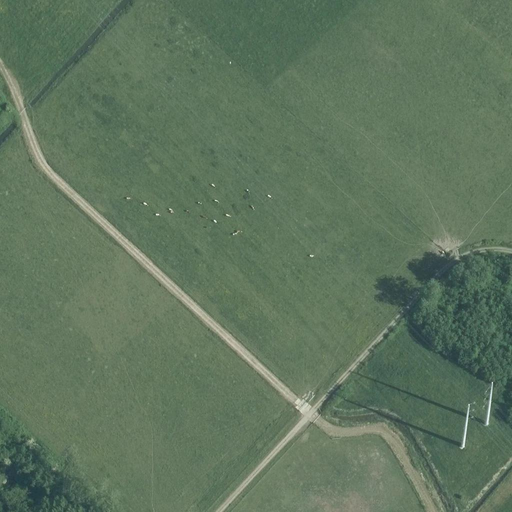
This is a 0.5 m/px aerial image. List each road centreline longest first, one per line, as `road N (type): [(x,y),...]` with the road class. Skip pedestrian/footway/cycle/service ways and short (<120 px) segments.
road 1 (track): [(0,62),(48,173),(299,403)]
road 2 (track): [(511,250),(472,252),(435,277),(219,511)]
road 3 (track): [(432,511),(388,436),(331,428),(299,403)]
road 4 (track): [(299,403),(199,511)]
